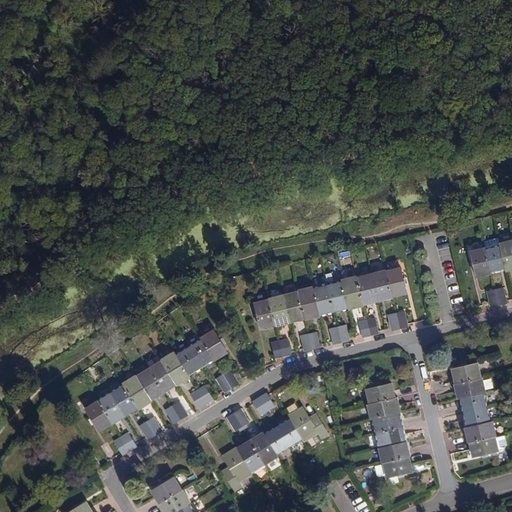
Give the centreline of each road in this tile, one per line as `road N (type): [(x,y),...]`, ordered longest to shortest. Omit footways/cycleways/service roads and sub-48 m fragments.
road 1 (residential): [(132,511),(114,481),(298,368),(414,340)]
road 2 (residential): [(414,340),(453,499)]
